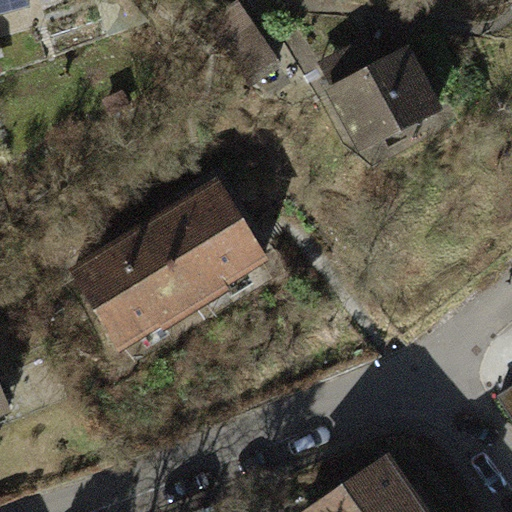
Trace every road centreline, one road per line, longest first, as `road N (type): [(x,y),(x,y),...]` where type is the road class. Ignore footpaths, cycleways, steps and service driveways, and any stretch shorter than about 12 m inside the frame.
road 1 (residential): [(432,373),(109,511)]
road 2 (residential): [(511,485),(432,373)]
